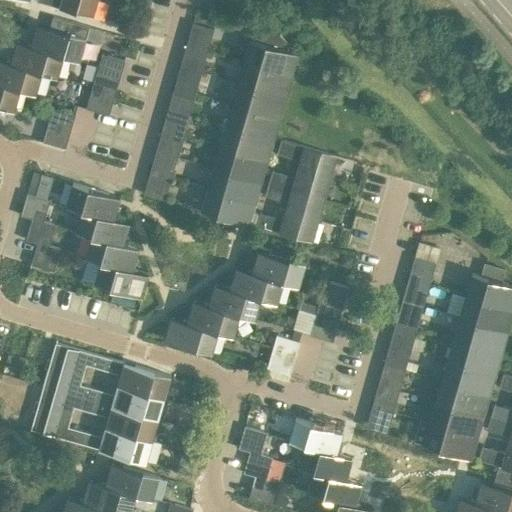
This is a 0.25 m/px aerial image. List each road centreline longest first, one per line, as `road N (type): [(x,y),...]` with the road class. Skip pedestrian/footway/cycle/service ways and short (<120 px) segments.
road 1 (residential): [(15,148),(132,180),(177,25)]
road 2 (residential): [(233,377),(354,411),(394,265)]
road 3 (residential): [(233,377),(0,305)]
road 4 (residential): [(212,511),(233,377)]
